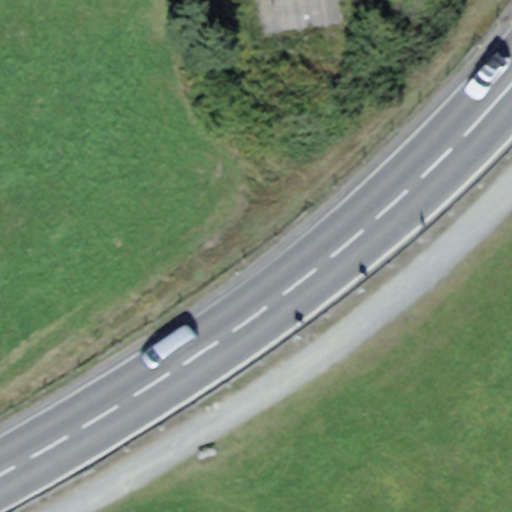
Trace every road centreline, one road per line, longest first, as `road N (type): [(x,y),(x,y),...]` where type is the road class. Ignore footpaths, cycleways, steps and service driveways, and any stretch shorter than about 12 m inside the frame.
road 1 (primary): [(0,474),(122,406),(369,228),(511,81)]
road 2 (track): [(80,511),(265,393),(511,202)]
